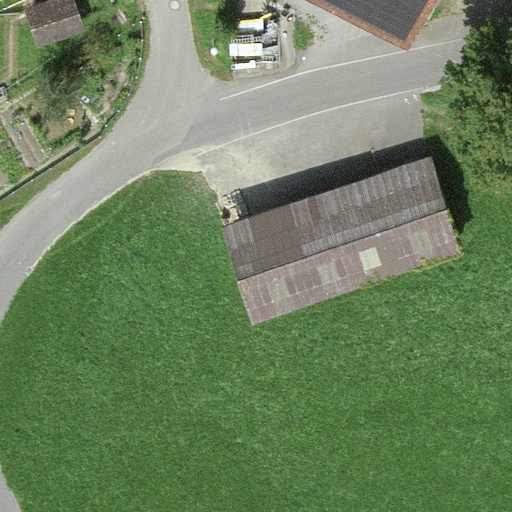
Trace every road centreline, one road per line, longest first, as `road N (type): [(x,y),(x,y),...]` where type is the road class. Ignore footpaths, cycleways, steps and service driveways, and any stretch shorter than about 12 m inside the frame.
road 1 (unclassified): [(0,273),(26,237),(93,179),(185,133),(298,99),(511,55)]
road 2 (track): [(167,0),(185,133)]
road 3 (track): [(511,136),(425,113),(400,77)]
